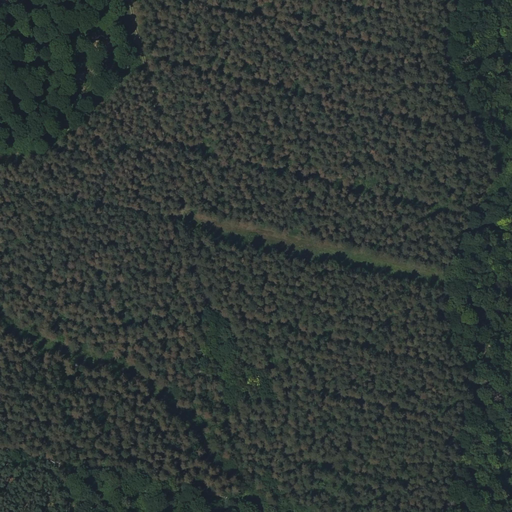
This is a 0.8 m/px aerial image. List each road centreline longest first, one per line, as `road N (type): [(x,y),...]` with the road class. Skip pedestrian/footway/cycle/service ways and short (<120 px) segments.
road 1 (track): [(455,0),(445,62),(453,96),(472,114),(483,146),(482,169),(443,270),(448,332),(470,381),(434,511)]
road 2 (track): [(246,493),(0,446)]
road 3 (track): [(130,0),(182,215)]
